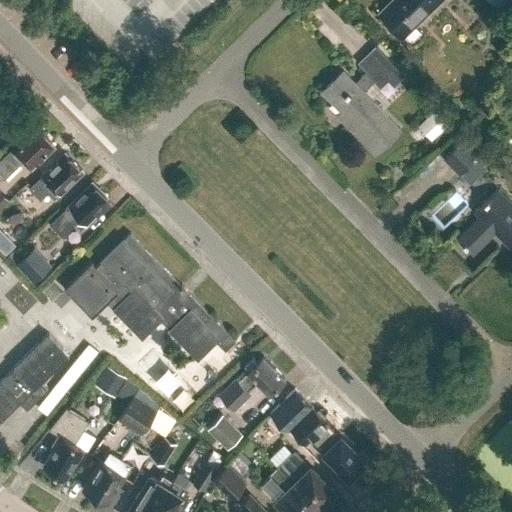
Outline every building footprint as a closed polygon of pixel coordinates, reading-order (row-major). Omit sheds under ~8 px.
[(112,0),(131,19),(149,0),(112,0)] [(404,35),(439,0),(392,0),(381,11),(404,35)] [(487,0),(497,10),(507,0),(487,0)] [(401,128),(365,91),(376,80),(382,86),(400,69),(377,44),(359,61),(367,70),(356,81),(345,70),(323,91),(342,111),(339,115),(375,153),(401,128)] [(417,125),(431,140),(449,124),(436,109),(417,125)] [(37,124),(0,160),(0,171),(5,177),(23,159),(30,165),(54,141),(37,124)] [(459,174),(478,156),(462,140),(443,158),(459,174)] [(65,153),(30,188),(40,199),(47,192),(54,198),(82,170),(65,153)] [(91,183),(50,223),(62,235),(80,217),(85,222),(109,199),(98,188),(97,189),(91,183)] [(511,247),(511,204),(497,190),(476,211),(481,216),(458,239),(472,254),(496,231),(511,247)] [(27,235),(17,225),(0,243),(10,252),(27,235)] [(227,348),(235,340),(129,232),(123,238),(122,237),(99,260),(100,261),(95,267),(90,262),(63,288),(92,316),(109,299),(115,305),(112,308),(142,338),(163,317),(171,325),(168,329),(198,359),(218,338),(227,348)] [(52,265),(35,248),(17,265),(34,282),(52,265)] [(69,354),(49,333),(0,379),(0,420),(20,401),(27,408),(48,388),(42,381),(69,354)] [(269,393),(285,377),(263,355),(249,370),(246,367),(220,393),(235,408),(248,395),(246,394),(258,382),(269,393)] [(114,396),(126,377),(107,366),(96,385),(114,396)] [(163,434),(171,419),(173,416),(158,405),(160,403),(139,385),(117,418),(142,434),(148,424),(163,434)] [(289,431),(291,428),(314,406),(296,388),(271,413),(289,431)] [(318,410),(314,406),(291,428),(306,443),(311,438),(349,477),(367,459),(325,417),(326,415),(319,408),(318,410)] [(75,443),(88,421),(66,407),(49,428),(59,434),(51,446),(54,448),(43,465),(65,478),(84,448),(75,443)] [(242,434),(223,413),(207,428),(227,449),(242,434)] [(164,463),(185,427),(171,419),(163,434),(150,455),(164,463)] [(204,490),(224,457),(212,450),(193,483),(204,490)] [(295,450),(278,466),(318,507),(335,490),(310,465),(310,466),(295,450)] [(101,460),(83,490),(106,504),(124,475),(115,469),(122,459),(110,452),(104,462),(101,460)] [(228,462),(212,478),(230,496),(246,480),(228,462)] [(153,511),(178,471),(164,463),(155,478),(151,475),(127,511),(153,511)] [(313,511),(318,507),(278,466),(262,483),(277,498),(276,499),(288,511),(313,511)] [(178,511),(187,498),(182,495),(191,480),(178,471),(153,511),(178,511)] [(213,498),(207,492),(202,497),(207,503),(213,498)] [(266,511),(249,494),(241,502),(251,511),(266,511)]
